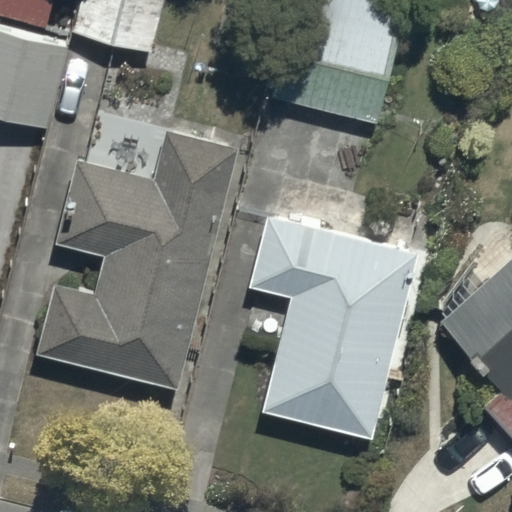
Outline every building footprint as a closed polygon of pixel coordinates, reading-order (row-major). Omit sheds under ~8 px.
[(8,0),(49,10),(52,0),(8,0)] [(160,0),(81,0),(78,15),(153,33),(160,0)] [(402,0),(294,0),(274,84),(377,108),(402,0)] [(74,23),(0,6),(0,97),(55,110),(74,23)] [(181,368),(240,126),(169,109),(157,156),(81,138),(60,224),(110,236),(101,275),(58,264),(41,334),(181,368)] [(374,418),(420,233),(269,196),(252,264),(294,275),(265,391),(374,418)] [(511,235),(489,257),(479,246),(431,289),(502,367),(486,383),(511,413),(511,235)]
